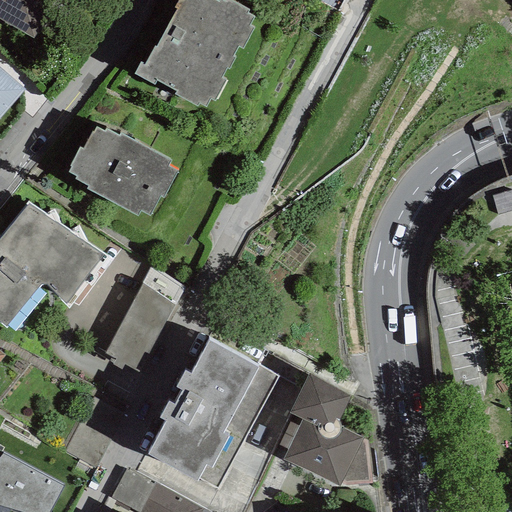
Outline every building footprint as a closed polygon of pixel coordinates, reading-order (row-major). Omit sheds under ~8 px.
[(51,0),(0,0),(0,15),(33,34),(51,0)] [(141,57),(135,68),(154,78),(156,73),(176,84),(174,89),(198,101),(200,97),(206,100),(210,93),(214,95),(226,74),(221,71),(226,62),(229,63),(235,51),(232,50),(238,40),(242,42),(253,22),(248,19),(253,10),(246,7),(248,4),(241,0),(174,0),(175,0),(178,2),(156,42),(153,40),(144,58),(141,57)] [(0,114),(25,85),(0,63),(0,114)] [(103,132),(95,127),(83,150),(79,148),(68,167),(70,168),(68,172),(76,177),(75,179),(87,186),(86,189),(137,216),(140,210),(149,215),(159,196),(163,198),(177,172),(168,167),(171,160),(120,133),(118,136),(105,129),(103,132)] [(511,180),(495,183),(498,212),(511,209),(511,180)] [(0,322),(6,327),(41,285),(46,285),(68,310),(107,257),(29,202),(0,237),(0,322)] [(185,289),(150,267),(105,353),(116,359),(112,364),(123,370),(125,365),(138,372),(185,289)] [(198,478),(217,489),(278,376),(259,366),(259,367),(209,340),(191,375),(184,371),(175,386),(181,389),(173,404),(168,402),(159,418),(164,421),(146,454),(197,481),(198,478)] [(340,486),(341,484),(345,485),(371,484),(368,441),(362,439),(363,436),(340,426),(338,422),(350,396),(308,375),(289,413),(301,419),(298,426),(287,449),(282,460),(340,486)] [(287,449),(298,426),(290,422),(279,445),(287,449)] [(3,453),(0,456),(0,506),(20,511),(48,511),(64,485),(3,453)] [(202,511),(203,510),(127,468),(110,498),(135,511),(202,511)]
